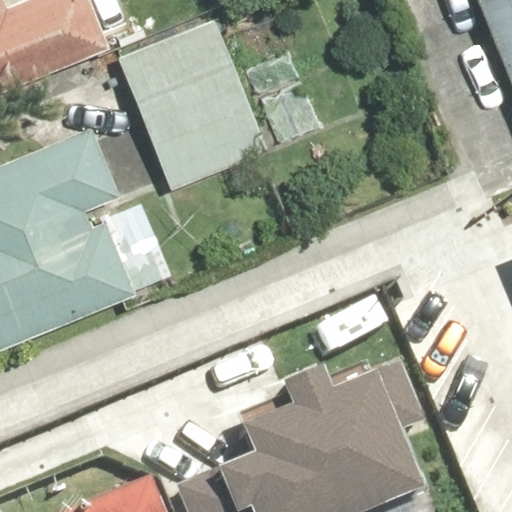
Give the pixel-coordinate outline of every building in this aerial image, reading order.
[(0,0),(0,80),(121,33),(107,0),(0,0)] [(511,0),(493,0),(511,49),(511,0)] [(276,138),(225,16),(129,57),(181,178),(276,138)] [(0,338),(182,263),(115,104),(0,151),(0,338)] [(277,390),(258,346),(142,396),(178,480),(259,445),(242,405),(277,390)] [(150,511),(140,485),(70,511),(150,511)]
